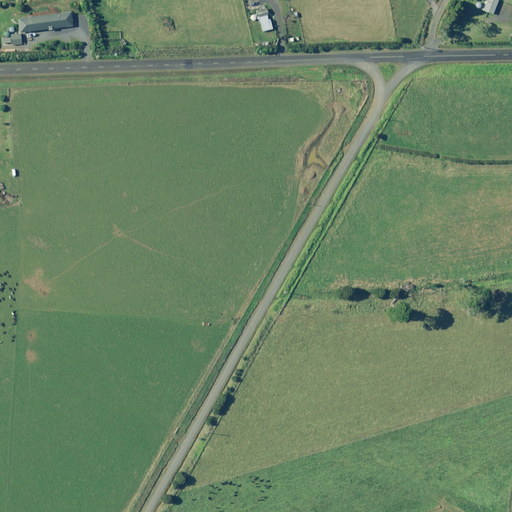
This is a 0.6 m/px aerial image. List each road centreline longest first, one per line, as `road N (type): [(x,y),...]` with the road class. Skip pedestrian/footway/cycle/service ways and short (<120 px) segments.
road 1 (unclassified): [(390,55),(385,90),(148,511)]
road 2 (unclassified): [(390,55),(0,69)]
road 3 (unclassified): [(511,53),(390,55)]
